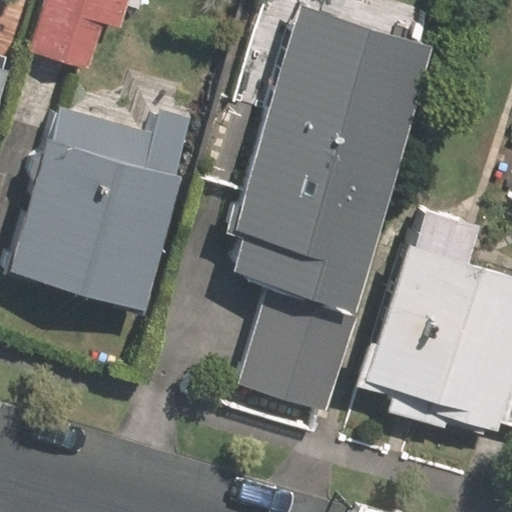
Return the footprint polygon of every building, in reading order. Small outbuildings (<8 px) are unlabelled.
[(105,17),(109,0),(33,0),(21,43),(75,59),(89,12),(105,17)] [(247,0),(231,54),(276,69),(296,0),(247,0)] [(370,135),(383,94),(329,78),(317,120),(249,99),(221,198),(218,196),(210,223),(224,227),(214,260),(269,277),(276,255),(335,272),(376,137),(370,135)] [(48,104),(0,266),(131,306),(186,122),(155,112),(149,134),(48,104)] [(511,269),(449,251),(459,214),(406,198),(394,235),(386,233),(357,335),(350,333),(337,377),(374,387),(369,405),(430,424),(433,415),(464,424),(467,415),(480,419),(511,310),(511,269)]
